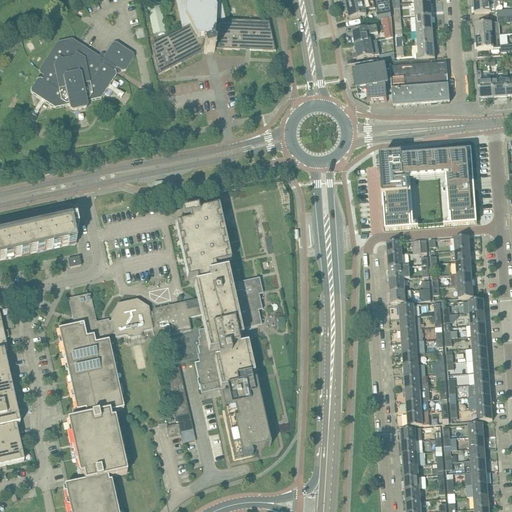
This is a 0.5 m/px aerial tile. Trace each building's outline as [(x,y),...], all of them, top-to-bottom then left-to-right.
[(214,49),(245,51),(275,52),(269,22),(225,20),(220,0),(174,0),(182,30),(152,45),(158,75),(204,52),(205,55),(214,53),(214,49)] [(375,9),(372,0),(371,0),(346,6),(349,19),(366,16),(365,11),(375,9)] [(377,21),(382,20),(391,18),(390,12),(388,0),(374,0),(378,14),(376,14),(377,21)] [(490,0),(473,2),(474,15),(491,13),(494,13),(494,11),(497,8),(496,0),(490,0)] [(414,4),(415,18),(432,17),(431,3),(414,4)] [(165,32),(160,7),(147,9),(153,35),(165,32)] [(497,18),(509,17),(511,17),(511,10),(497,12),(497,18)] [(415,18),(416,32),(433,31),(432,17),(415,18)] [(498,23),(475,25),(476,38),(499,36),(499,25),(510,24),(511,23),(511,17),(509,17),(497,18),(498,23)] [(392,25),(391,18),(382,20),(383,28),(384,27),(386,40),(393,38),(392,25)] [(376,27),(368,29),(352,32),(355,46),(371,43),(369,37),(378,35),(376,27)] [(142,29),(135,30),(137,40),(145,39),(142,29)] [(416,32),(417,46),(434,45),(433,31),(416,32)] [(499,36),(476,38),(477,51),(493,50),(493,49),(500,49),(499,36)] [(37,80),(30,90),(31,94),(41,100),(40,101),(41,102),(43,104),(44,103),(45,102),(54,109),(68,106),(69,106),(70,111),(72,112),(86,109),(88,107),(87,103),(87,102),(101,99),(107,89),(108,90),(110,89),(111,87),(110,86),(110,85),(116,75),(115,72),(117,68),(122,72),(125,71),(134,58),(133,54),(116,43),(112,44),(104,55),(102,54),(99,54),(98,57),(71,39),(57,42),(39,70),(39,74),(42,76),(40,79),(37,80)] [(371,43),(355,46),(358,60),(379,55),(377,42),(371,43)] [(435,59),(434,45),(417,46),(418,61),(435,59)] [(511,46),(501,47),(502,54),(511,53),(511,46)] [(379,56),(381,63),(390,61),(394,60),(394,53),(379,56)] [(391,68),(435,65),(435,59),(418,61),(395,62),(394,60),(390,61),(390,62),(391,68)] [(381,63),(371,63),(367,97),(368,103),(387,102),(387,99),(393,98),(391,68),(390,62),(381,63)] [(371,63),(350,67),(350,68),(355,67),(356,72),(354,72),(358,99),(359,99),(359,98),(367,97),(371,63)] [(391,68),(393,98),(394,107),(449,103),(447,64),(435,65),(391,68)] [(511,80),(508,81),(507,73),(503,74),(504,81),(505,81),(507,98),(511,97),(511,80)] [(494,74),(490,75),(490,82),(492,82),(493,99),(507,98),(505,81),(504,81),(495,82),(494,74)] [(481,75),(477,75),(478,89),(479,89),(480,100),(493,99),(492,82),(490,82),(482,83),(481,75)] [(224,88),(230,112),(237,110),(232,86),(224,88)] [(380,160),(381,170),(381,175),(382,187),(382,190),(383,195),(383,197),(383,202),(383,206),(384,209),(384,214),(384,220),(385,225),(385,231),(411,229),(418,229),(444,227),(451,226),(475,225),(477,224),(476,218),(476,212),(476,207),(475,200),(475,195),(474,190),(474,189),(474,181),(474,180),(471,150),(455,152),(451,152),(401,156),(395,156),(383,157),(382,157),(381,157),(381,158),(380,158),(380,159),(380,160)] [(230,262),(218,207),(198,211),(197,209),(182,212),(184,223),(175,225),(187,280),(197,278),(208,275),(208,274),(213,273),(212,266),(230,262)] [(0,260),(76,244),(73,229),(78,228),(76,219),(71,220),(71,223),(0,238),(0,260)] [(469,238),(450,240),(450,246),(454,245),(455,252),(470,251),(469,238)] [(387,257),(402,256),(401,244),(386,245),(387,257)] [(456,264),(471,263),(470,251),(455,252),(456,264)] [(388,269),(403,268),(402,256),(387,257),(388,269)] [(79,257),(67,260),(69,269),(81,266),(79,257)] [(456,276),(471,275),(471,263),(456,264),(456,276)] [(409,267),(403,268),(388,269),(389,281),(404,280),(410,279),(409,267)] [(201,394),(226,389),(251,382),(250,376),(254,375),(247,344),(241,345),(240,339),(242,338),(241,330),(257,327),(254,312),(258,311),(255,296),(258,295),(255,280),(230,285),(227,270),(213,273),(208,274),(208,275),(197,278),(198,284),(194,285),(199,308),(201,316),(204,330),(200,331),(202,338),(200,339),(201,346),(199,347),(201,355),(199,355),(201,362),(194,364),(201,394)] [(457,288),(472,287),(471,275),(456,276),(457,288)] [(404,280),(389,281),(390,293),(405,292),(404,280)] [(458,300),(473,299),(472,287),(457,288),(458,300)] [(405,292),(390,293),(391,305),(406,304),(405,292)] [(117,511),(110,478),(127,474),(113,412),(123,410),(107,336),(115,334),(112,322),(103,324),(103,321),(96,323),(90,295),(76,298),(76,300),(68,302),(74,327),(58,331),(78,419),(67,422),(82,483),(64,487),(69,511),(117,511)] [(112,322),(115,334),(116,338),(127,335),(130,338),(139,336),(141,333),(152,330),(149,313),(148,309),(136,301),(118,306),(111,317),(112,322)] [(483,301),(463,303),(464,315),(469,315),(484,313),(483,301)] [(201,316),(199,308),(186,310),(185,306),(177,308),(174,306),(152,311),(153,313),(149,313),(152,330),(154,339),(191,331),(188,319),(201,316)] [(400,320),(415,319),(414,306),(399,308),(400,320)] [(470,327),(485,325),(484,313),(469,315),(470,327)] [(415,319),(400,320),(400,332),(421,330),(420,318),(415,319)] [(471,339),(486,337),(485,325),(470,327),(471,339)] [(421,330),(400,332),(401,344),(416,343),(423,342),(422,330),(421,330)] [(472,351),(487,349),(486,337),(471,339),(472,351)] [(402,356),(417,355),(416,343),(401,344),(402,356)] [(473,362),(488,361),(487,349),(472,351),(473,362)] [(0,428),(16,425),(19,424),(17,412),(19,411),(18,405),(15,405),(9,376),(11,375),(10,369),(7,369),(3,352),(0,352),(0,428)] [(403,368),(418,367),(417,355),(402,356),(403,368)] [(473,362),(466,363),(467,375),(474,374),(489,373),(488,361),(473,362)] [(179,367),(166,370),(176,417),(189,414),(179,367)] [(404,380),(419,379),(418,367),(403,368),(404,380)] [(475,386),(490,385),(489,373),(474,374),(475,386)] [(405,392),(420,391),(419,379),(404,380),(405,392)] [(221,396),(224,411),(231,409),(234,422),(242,458),(253,456),(251,451),(270,447),(256,381),(251,382),(226,389),(228,395),(221,396)] [(475,386),(468,387),(469,399),(491,397),(490,385),(475,386)] [(420,391),(405,392),(406,404),(421,403),(428,402),(427,390),(420,391)] [(137,412),(155,413),(156,397),(138,396),(137,412)] [(469,399),(468,399),(469,411),(477,410),(491,409),(491,397),(469,399)] [(421,403),(406,404),(407,416),(422,415),(428,414),(428,402),(421,403)] [(491,409),(477,410),(477,423),(492,422),(491,409)] [(169,439),(180,437),(181,437),(180,433),(193,431),(189,414),(176,417),(178,425),(166,427),(169,439)] [(422,415),(407,416),(408,428),(423,427),(429,426),(428,414),(422,415)] [(16,425),(0,428),(0,466),(23,461),(21,449),(24,449),(22,442),(19,442),(16,425)] [(469,439),(484,438),(483,425),(468,426),(469,439)] [(415,430),(400,431),(401,444),(416,443),(422,442),(421,430),(415,430)] [(470,451),(484,450),(484,438),(469,439),(470,451)] [(402,456),(417,455),(416,443),(401,444),(402,456)] [(470,463),(485,462),(484,450),(470,451),(470,463)] [(403,468),(418,467),(417,455),(402,456),(403,468)] [(471,463),(464,463),(465,475),(486,474),(485,462),(471,463)] [(404,480),(419,479),(418,467),(403,468),(404,480)] [(486,474),(465,475),(466,488),(466,487),(472,487),(487,486),(486,474)] [(419,479),(404,480),(405,492),(420,491),(426,490),(425,478),(419,479)] [(472,487),(466,487),(467,500),(473,499),(488,498),(487,486),(472,487)] [(406,504),(421,502),(420,491),(405,492),(406,504)] [(474,511),(489,510),(488,498),(473,499),(474,511)] [(406,511),(421,511),(421,502),(406,504),(406,511)]
